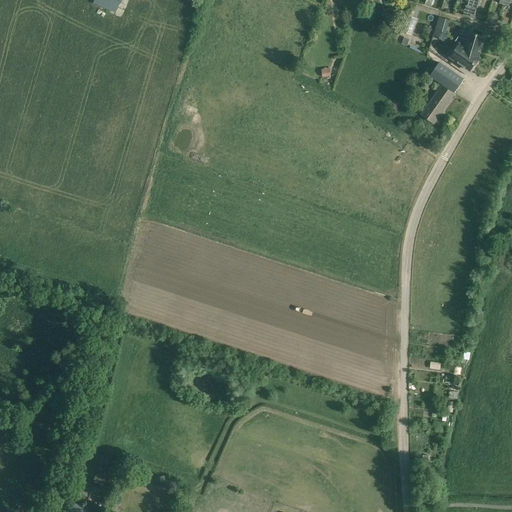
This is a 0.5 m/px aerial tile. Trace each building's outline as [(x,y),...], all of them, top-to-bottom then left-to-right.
[(116,12),(119,0),(92,0),(92,5),(116,12)] [(432,37),(444,40),(449,20),(437,17),(432,37)] [(409,23),(400,20),(397,29),(406,33),(409,23)] [(484,37),(470,32),(468,40),(458,37),(455,42),(459,45),(450,57),(470,71),(479,58),(478,57),(484,37)] [(464,79),(456,74),(439,62),(430,76),(455,93),(464,79)] [(329,68),(321,69),(322,77),(330,76),(329,68)] [(454,94),(446,89),(442,86),(421,115),(434,123),(454,94)] [(94,479),(106,483),(110,473),(97,468),(94,479)]
